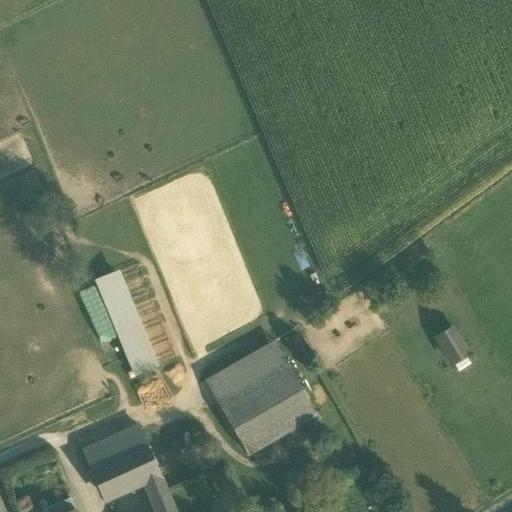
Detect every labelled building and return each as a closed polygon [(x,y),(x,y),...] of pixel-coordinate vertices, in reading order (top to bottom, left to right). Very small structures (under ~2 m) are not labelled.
[(116,273),(111,275),(130,320),(134,318),(116,273)] [(96,281),(115,326),(130,320),(111,275),(96,281)] [(134,318),(130,320),(149,367),(154,365),(134,318)] [(134,374),(149,367),(130,320),(115,326),(134,374)] [(437,338),(451,362),(466,354),(452,329),(437,338)] [(274,341),(241,360),(245,366),(261,357),(269,372),(286,362),(274,341)] [(230,394),(269,372),(261,357),(245,366),(241,360),(218,373),(230,394)] [(217,402),(247,454),(316,414),(286,362),(269,372),(230,394),(217,402)] [(217,402),(230,394),(218,373),(205,381),(217,402)] [(83,450),(91,468),(147,444),(139,426),(83,450)] [(159,472),(147,444),(91,468),(104,497),(144,479),(159,472)] [(176,511),(159,472),(144,479),(149,491),(147,491),(156,511),(176,511)]
